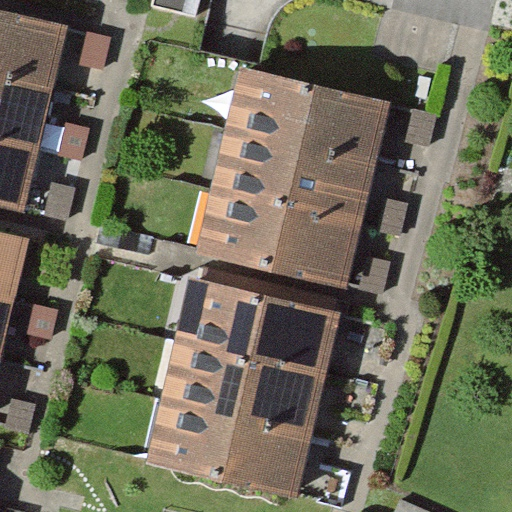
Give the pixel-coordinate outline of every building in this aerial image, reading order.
[(0,14),(0,79),(51,92),(66,31),(0,14)] [(241,70),(226,132),(373,169),(388,107),(241,70)] [(51,92),(0,79),(0,136),(37,146),(51,92)] [(373,169),(226,132),(212,186),(359,223),(373,169)] [(37,146),(0,136),(0,201),(22,207),(37,146)] [(359,223),(212,186),(197,247),(344,284),(359,223)] [(0,236),(0,302),(10,305),(26,243),(0,236)] [(190,281),(175,342),(322,379),(337,318),(190,281)] [(0,345),(10,305),(0,302),(0,345)] [(322,379),(175,342),(161,396),(308,433),(322,379)] [(308,433),(161,396),(146,457),(293,494),(308,433)]
